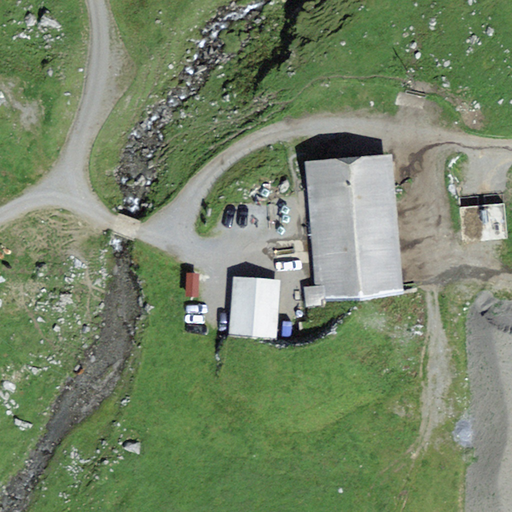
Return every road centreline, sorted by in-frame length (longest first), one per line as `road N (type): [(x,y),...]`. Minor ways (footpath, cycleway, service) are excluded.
road 1 (track): [(32,202),(62,194),(112,224),(152,235),(202,203),(225,166),(276,140),(511,151)]
road 2 (track): [(87,0),(95,93),(62,194)]
